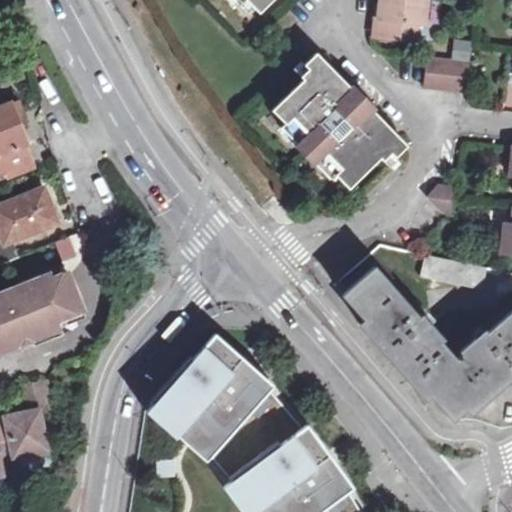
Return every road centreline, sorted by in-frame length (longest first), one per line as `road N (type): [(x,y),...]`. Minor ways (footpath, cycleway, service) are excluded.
road 1 (secondary): [(244,259),(120,111),(66,0)]
road 2 (secondary): [(244,259),(185,293),(144,337),(109,412),(93,511)]
road 3 (tertiary): [(439,495),(244,259)]
road 4 (residential): [(244,259),(375,219),(411,190),(435,159),(441,131),(428,103)]
road 5 (residential): [(428,103),(367,46),(361,0)]
